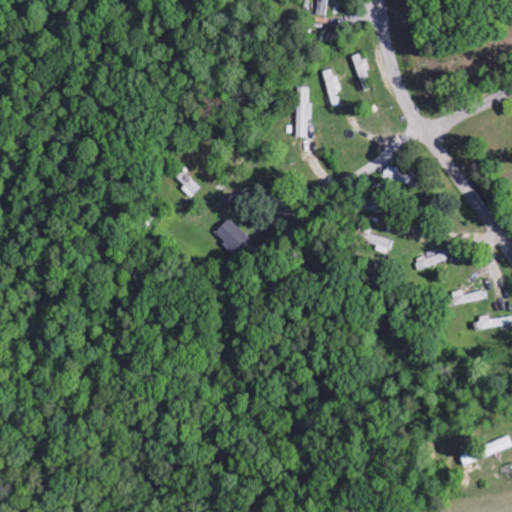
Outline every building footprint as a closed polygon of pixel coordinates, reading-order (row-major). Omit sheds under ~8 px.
[(329,0),(319,0),(317,15),(327,17),(329,0)] [(355,57),(366,93),(375,90),(363,55),(355,57)] [(325,73),(334,109),(342,107),(339,93),(342,92),(336,70),(325,73)] [(298,139),(309,139),(309,121),(314,121),(314,106),(310,105),(310,89),(299,88),(298,139)] [(257,245),(231,221),(216,237),(242,261),(257,245)] [(393,242),(371,235),(368,244),(379,247),(377,251),(389,255),(393,242)] [(417,264),(420,272),(449,261),(447,254),(417,264)] [(485,302),(484,293),(464,296),(464,293),(455,294),(457,306),(485,302)] [(480,331),(511,328),(511,318),(491,321),(491,317),(479,318),(480,331)] [(492,455),(511,450),(511,439),(490,445),(492,455)]
